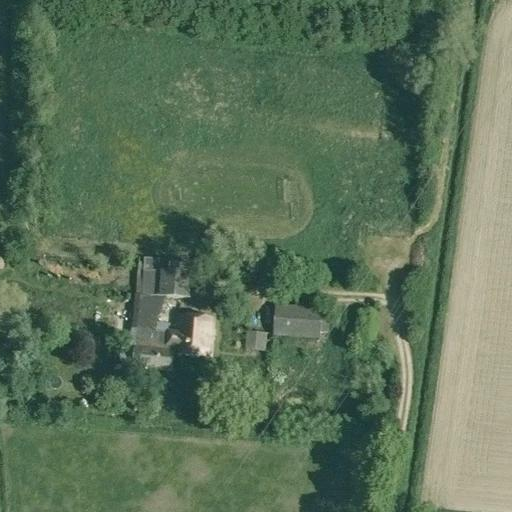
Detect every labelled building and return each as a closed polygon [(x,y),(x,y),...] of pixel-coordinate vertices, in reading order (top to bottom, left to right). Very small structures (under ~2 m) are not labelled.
[(389,57),(420,60),(421,47),(390,45),(389,57)] [(134,296),(128,345),(121,345),(119,364),(132,366),(132,368),(171,373),(173,357),(211,360),(215,319),(178,316),(176,334),(167,333),(168,327),(156,326),(157,314),(162,314),(164,298),(187,299),(191,266),(171,265),(171,261),(143,259),(141,296),(134,296)] [(279,308),(276,335),(317,339),(318,333),(327,333),(328,318),(319,318),(320,311),(312,310),(279,308)] [(378,314),(360,313),(356,348),(374,350),(378,314)] [(246,333),(245,350),(263,352),(265,335),(246,333)]
